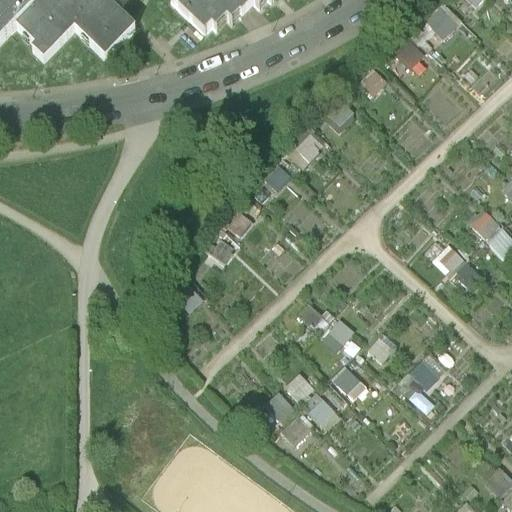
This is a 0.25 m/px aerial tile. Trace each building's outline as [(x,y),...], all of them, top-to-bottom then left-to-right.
[(0,0),(0,47),(17,31),(36,11),(24,0),(0,0)] [(135,32),(105,2),(102,0),(56,0),(48,9),(43,4),(40,7),(36,11),(17,31),(36,50),(33,54),(44,64),(75,33),(105,62),(135,32)] [(175,0),(170,7),(204,39),(211,32),(215,37),(227,25),(231,28),(239,20),(240,22),(247,14),(252,9),(258,14),(267,4),(270,7),(276,1),(276,0),(175,0)] [(421,22),(439,40),(455,25),(437,7),(421,22)] [(389,54),(407,72),(423,56),(406,38),(389,54)] [(359,81),(368,96),(382,89),(373,73),(359,81)] [(340,103),(331,111),(341,122),(349,114),(340,103)] [(306,136),(287,154),(301,169),(320,150),(306,136)] [(263,183),(274,193),(287,179),(276,169),(263,183)] [(511,181),(499,192),(511,207),(511,181)] [(500,264),(511,253),(511,244),(483,211),(466,226),(500,264)] [(237,213),(224,227),(236,238),(249,223),(237,213)] [(214,241),(207,255),(222,263),(229,249),(214,241)] [(430,263),(447,279),(462,262),(445,247),(430,263)] [(334,356),(351,335),(335,322),(318,343),(334,356)] [(377,338),(365,352),(379,365),(391,351),(377,338)] [(339,353),(349,361),(360,347),(349,339),(339,353)] [(425,357),(405,376),(422,394),(442,374),(425,357)] [(342,395),(357,382),(343,367),(328,381),(342,395)] [(296,374),(281,388),(297,406),(313,391),(296,374)] [(278,425),(293,410),(276,392),(261,406),(278,425)] [(305,415),(319,427),(333,412),(319,400),(305,415)] [(312,437),(293,418),(277,434),(296,452),(312,437)] [(511,511),(511,490),(501,502),(511,511)]
